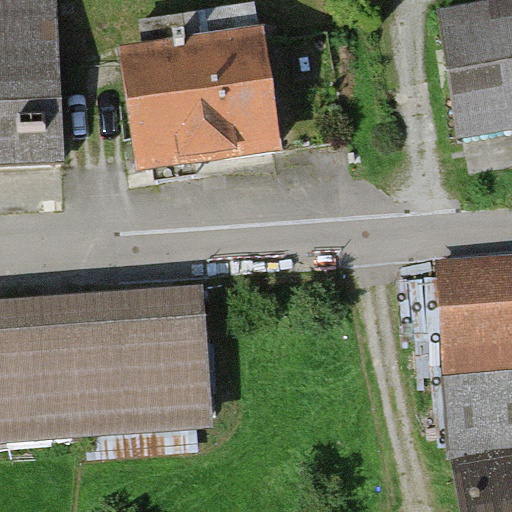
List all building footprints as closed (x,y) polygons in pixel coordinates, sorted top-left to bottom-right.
[(0,0),(0,165),(64,162),(55,0),(0,0)] [(148,61),(130,64),(146,174),(278,155),(257,11),(143,27),(148,61)] [(511,13),(445,24),(462,137),(511,128),(511,13)] [(511,279),(440,284),(451,447),(511,442),(511,279)] [(200,303),(0,314),(0,457),(208,445),(200,303)] [(511,511),(511,491),(467,499),(469,511),(511,511)]
